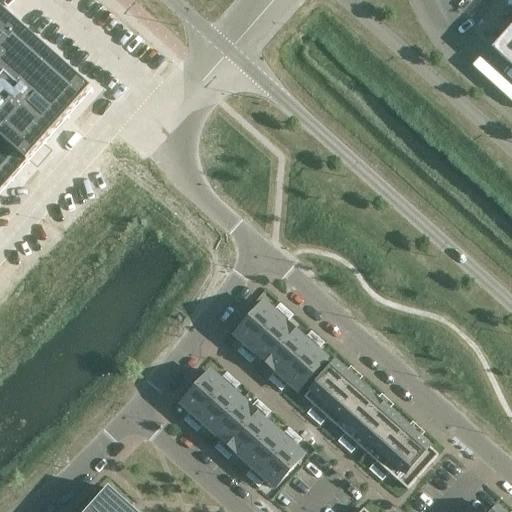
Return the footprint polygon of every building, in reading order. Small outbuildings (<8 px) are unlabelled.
[(0,191),(90,91),(0,10),(0,191)] [(511,26),(506,34),(504,36),(502,39),(501,43),(500,47),(501,50),(501,54),(503,57),(505,61),(507,63),(511,67),(511,26)] [(265,334),(280,318),(263,303),(249,319),(265,334)] [(281,348),(295,332),(280,318),(265,334),(281,348)] [(251,350),(265,334),(249,319),(235,335),(251,350)] [(296,362),(311,346),(295,332),(281,348),(296,362)] [(281,348),(265,334),(251,350),(266,364),(281,348)] [(327,360),(311,346),(296,362),(312,376),(327,360)] [(282,378),(296,362),(281,348),(266,364),(282,378)] [(298,392),(312,376),(296,362),(282,378),(298,392)] [(321,412),(351,378),(335,363),(304,398),(321,412)] [(226,386),(210,372),(196,388),(211,402),(226,386)] [(336,426),(367,392),(351,378),(321,412),(336,426)] [(227,416),(242,400),(226,386),(211,402),(227,416)] [(211,402),(196,388),(181,404),(197,418),(211,402)] [(352,440),(383,406),(367,392),(336,426),(352,440)] [(257,414),(242,400),(227,416),(243,430),(257,414)] [(213,432),(227,416),(211,402),(197,418),(213,432)] [(367,454),(398,419),(383,406),(352,440),(367,454)] [(258,444),(273,428),(257,414),(243,430),(258,444)] [(228,446),(243,430),(227,416),(213,432),(228,446)] [(383,468),(414,433),(398,419),(367,454),(383,468)] [(274,458),(289,442),(273,428),(258,444),(274,458)] [(244,460),(258,444),(243,430),(228,446),(244,460)] [(425,454),(430,448),(414,433),(383,468),(399,482),(404,477),(409,471),(415,465),(420,459),(425,454)] [(290,473),(304,457),(289,442),(274,458),(290,473)] [(274,458),(258,444),(244,460),(260,474),(274,458)] [(433,461),(438,455),(430,448),(425,454),(433,461)] [(428,467),(433,461),(425,454),(420,459),(428,467)] [(290,473),(274,458),(260,474),(275,489),(290,473)] [(428,467),(420,459),(415,465),(423,473),(428,467)] [(423,473),(415,465),(409,471),(418,478),(423,473)] [(418,478),(409,471),(404,477),(413,484),(418,478)] [(413,484),(404,477),(399,482),(407,490),(413,484)] [(135,511),(108,488),(87,511),(135,511)]
